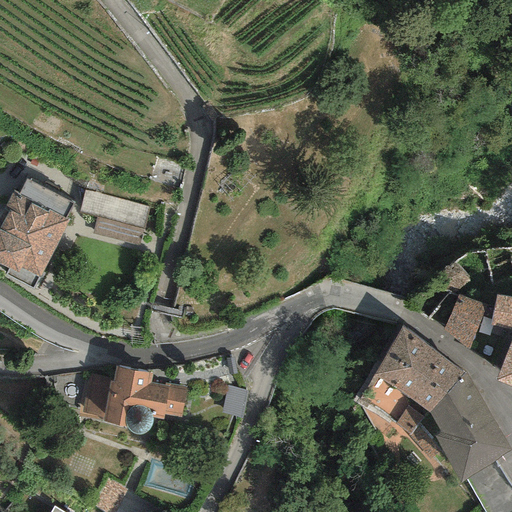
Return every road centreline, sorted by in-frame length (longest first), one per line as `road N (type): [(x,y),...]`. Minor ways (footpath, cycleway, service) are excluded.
road 1 (tertiary): [(502,400),(471,359),(407,310),(331,289),(290,310)]
road 2 (residential): [(208,511),(290,310)]
road 3 (tertiary): [(290,310),(221,344),(164,355),(105,352)]
road 4 (tertiary): [(105,352),(51,330),(0,294)]
